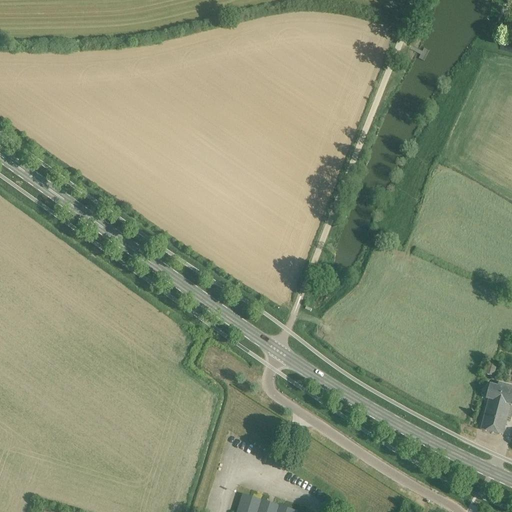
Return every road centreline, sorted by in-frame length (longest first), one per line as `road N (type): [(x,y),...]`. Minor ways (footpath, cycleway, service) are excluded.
road 1 (primary): [(278,351),(0,154)]
road 2 (primary): [(511,480),(372,410),(278,351)]
road 3 (unclassified): [(461,511),(274,392),(278,351)]
